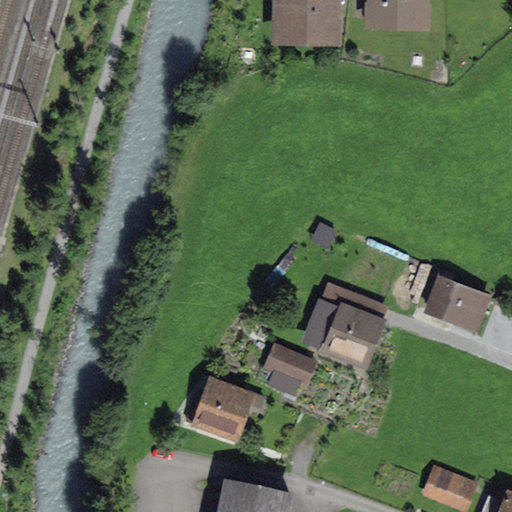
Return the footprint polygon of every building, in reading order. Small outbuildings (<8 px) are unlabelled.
[(283,0),(282,49),(339,50),(340,0),(283,0)] [(372,0),(371,30),(427,33),(429,0),(372,0)] [(425,314),(478,333),(490,299),(437,280),(425,314)] [(327,353),(369,369),(386,325),(344,309),(327,353)] [(316,367),(274,350),(265,372),(275,376),(301,386),(308,389),(316,367)] [(275,376),(270,389),(295,399),(301,386),(275,376)] [(196,426),(239,443),(256,399),(212,382),(196,426)] [(422,499),(454,511),(465,511),(475,489),(432,472),(422,499)] [(223,511),(290,511),(294,499),(229,485),(223,511)] [(499,511),(511,511),(511,497),(507,496),(499,511)]
